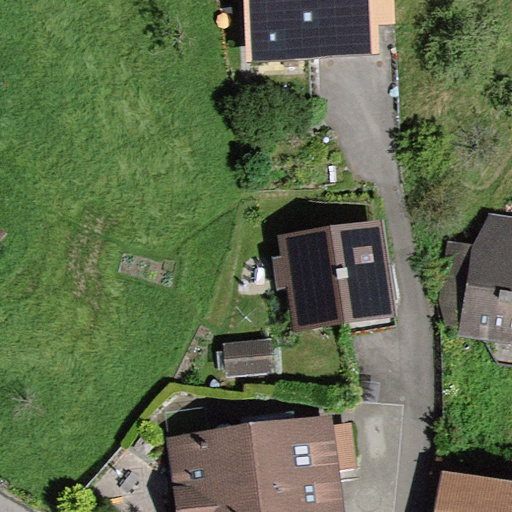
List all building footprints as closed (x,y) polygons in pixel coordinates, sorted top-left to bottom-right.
[(364,0),(232,0),(236,67),(367,62),(364,0)] [(511,344),(511,217),(489,214),(472,245),(448,241),(438,301),(444,323),(459,326),(458,336),(511,344)] [(398,321),(384,223),(279,237),(282,258),(272,259),(276,291),(286,289),(293,336),(398,321)] [(269,340),(223,342),(226,377),(272,374),(269,340)] [(335,420),(319,423),(318,413),(151,435),(161,511),(329,511),(324,473),(342,470),(335,420)] [(511,511),(511,484),(439,470),(430,511),(511,511)]
